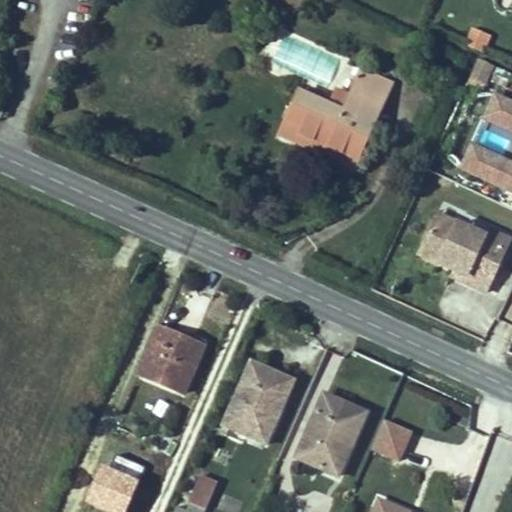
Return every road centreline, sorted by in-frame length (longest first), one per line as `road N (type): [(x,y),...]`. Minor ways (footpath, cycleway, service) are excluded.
road 1 (primary): [(0,155),(511,388)]
road 2 (unknown): [(0,149),(57,0)]
